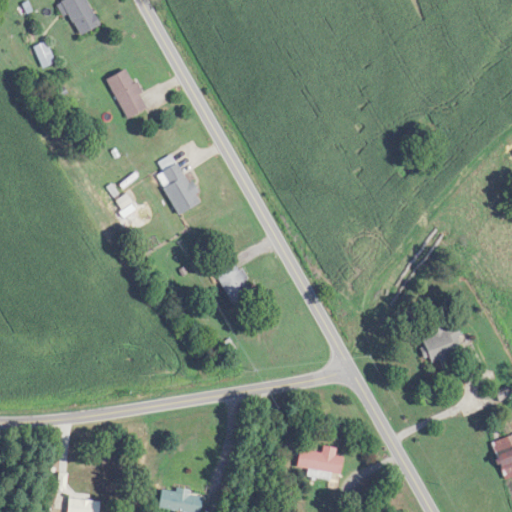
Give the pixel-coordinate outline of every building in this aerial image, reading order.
[(98,25),(83,0),(61,0),(58,2),(78,36),(98,25)] [(42,69),(55,64),(45,42),(32,48),(42,69)] [(105,80),(126,120),(146,110),(125,69),(105,80)] [(157,163),(162,173),(155,176),(175,215),(197,204),(173,155),(157,163)] [(232,308),(253,296),(230,256),(209,268),(232,308)] [(447,354),(462,350),(455,325),(429,332),(430,336),(420,339),(426,363),(438,360),(441,371),(451,369),(447,354)] [(508,397),(506,390),(495,394),(497,401),(508,397)] [(511,476),(511,435),(490,442),(501,480),(511,476)] [(294,468),(320,472),(319,478),(337,480),(341,457),(333,456),(334,448),(321,446),(320,453),(297,449),(294,468)] [(199,511),(202,497),(163,489),(160,508),(180,511),(199,511)] [(99,511),(100,502),(69,499),(67,511),(99,511)]
